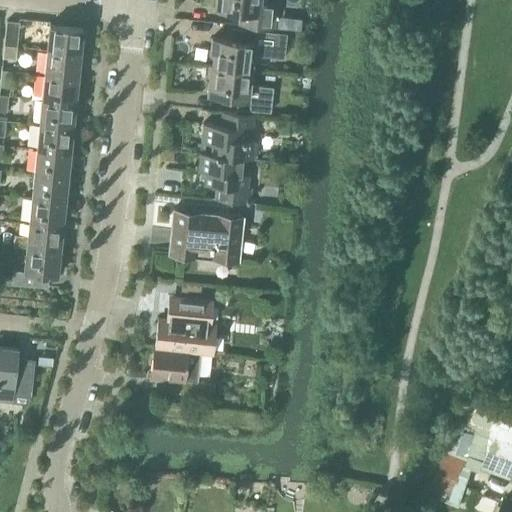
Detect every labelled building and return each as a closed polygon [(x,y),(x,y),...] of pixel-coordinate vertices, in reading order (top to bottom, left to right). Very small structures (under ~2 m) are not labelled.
[(261,0),(215,0),(215,8),(240,10),(239,25),(272,28),(276,3),(261,1),(261,0)] [(7,20),(4,45),(17,46),(19,22),(7,20)] [(83,27),(49,24),(47,49),(80,53),(83,27)] [(279,32),(245,28),(244,40),(212,37),(211,51),(214,51),(213,64),(251,69),(252,54),(276,56),(279,32)] [(17,46),(4,45),(3,57),(16,59),(17,46)] [(80,53),(47,49),(44,74),(77,78),(80,53)] [(251,69),(213,64),(211,64),(208,93),(238,96),(237,108),(270,111),(273,87),(249,84),(251,69)] [(12,70),(3,69),(2,86),(11,87),(12,70)] [(77,78),(44,74),(42,98),(75,102),(77,78)] [(10,95),(0,94),(0,98),(0,110),(8,111),(10,95)] [(75,102),(42,98),(39,123),(73,126),(75,102)] [(254,114),(227,111),(225,125),(203,123),(201,141),(211,142),(210,153),(242,157),(252,158),(254,139),(244,138),(245,128),(252,128),(254,114)] [(72,126),(39,123),(37,148),(70,151),(72,126)] [(70,151),(37,148),(34,172),(67,176),(70,151)] [(242,157),(210,153),(200,152),(198,170),(206,171),(204,183),(216,184),(215,198),(250,202),(251,187),(247,186),(248,174),(240,173),(242,157)] [(67,176),(34,172),(32,197),(65,201),(67,176)] [(65,201),(32,197),(29,222),(62,225),(65,201)] [(242,215),(174,208),(169,253),(237,260),(242,215)] [(62,225),(29,222),(28,235),(14,234),(13,244),(27,246),(60,249),(62,225)] [(60,249),(27,246),(24,271),(13,270),(12,284),(48,287),(49,274),(57,275),(60,249)] [(214,301),(162,296),(157,347),(213,354),(216,325),(212,324),(214,301)] [(0,399),(13,401),(19,348),(0,346),(0,399)] [(187,351),(157,347),(156,347),(155,347),(152,377),(178,380),(177,392),(209,395),(210,383),(198,381),(200,353),(187,351)] [(489,364),(481,383),(494,388),(501,369),(489,364)] [(511,477),(511,435),(500,430),(485,467),(511,478),(511,477)] [(511,511),(511,498),(506,496),(499,511),(511,511)]
